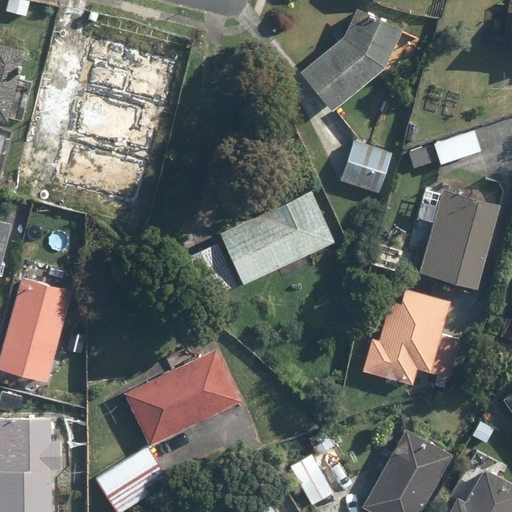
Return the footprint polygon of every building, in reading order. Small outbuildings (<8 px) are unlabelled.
[(359,3),(342,30),(298,64),(333,108),(376,74),(403,31),(359,3)] [(0,117),(11,120),(31,48),(0,39),(0,117)] [(112,66),(110,75),(96,72),(91,94),(104,97),(68,139),(105,176),(150,120),(161,78),(112,66)] [(481,125),(407,148),(414,170),(488,146),(481,125)] [(0,168),(10,133),(0,130),(0,168)] [(341,177),(380,191),(394,151),(356,137),(341,177)] [(75,151),(37,139),(23,183),(85,202),(93,177),(69,170),(75,151)] [(311,187),(227,226),(251,277),(335,238),(311,187)] [(421,272),(482,287),(503,203),(442,188),(421,272)] [(0,283),(17,222),(0,218),(0,283)] [(239,281),(221,240),(187,254),(204,296),(239,281)] [(75,283),(23,271),(1,364),(53,376),(75,283)] [(430,373),(462,381),(472,340),(440,332),(448,298),(392,285),(380,336),(371,334),(362,370),(413,382),(416,368),(431,371),(430,373)] [(219,344),(127,390),(153,443),(246,398),(219,344)] [(64,437),(53,437),(53,415),(14,415),(0,414),(0,511),(52,511),(53,465),(64,465),(64,437)] [(423,511),(456,448),(406,423),(365,502),(384,511),(423,511)] [(97,478),(118,511),(126,511),(169,485),(144,447),(97,478)] [(336,490),(313,450),(288,465),(312,505),(336,490)] [(511,511),(511,473),(489,460),(468,496),(461,492),(449,511),(511,511)]
